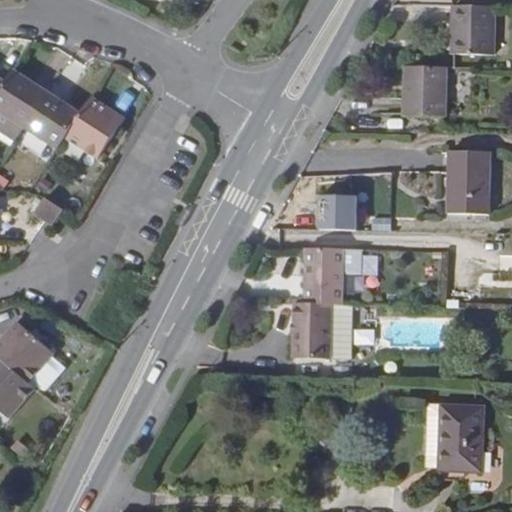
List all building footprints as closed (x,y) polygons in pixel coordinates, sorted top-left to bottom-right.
[(452,67),(493,68),(495,8),(451,7),(449,67),(452,67)] [(18,63),(9,78),(0,91),(0,103),(29,122),(52,86),(18,63)] [(449,67),(408,66),(407,115),(451,115),(452,67),(449,67)] [(0,91),(9,78),(0,72),(0,91)] [(52,86),(29,122),(61,141),(69,129),(83,107),(52,86)] [(83,107),(69,129),(103,150),(129,110),(95,88),(83,107)] [(29,122),(0,103),(0,120),(21,134),(29,122)] [(497,217),(499,153),(459,152),(458,217),(497,217)] [(64,202),(45,192),(35,210),(53,220),(64,202)] [(317,235),(356,234),(355,196),(316,197),(317,235)] [(308,252),(306,302),(329,303),(341,303),(343,252),(308,252)] [(306,302),(292,302),(291,357),(328,358),(329,303),(306,302)] [(341,303),(329,303),(328,358),(349,359),(349,303),(341,303)] [(17,321),(0,341),(0,357),(29,382),(54,351),(17,321)] [(369,357),(369,334),(353,334),(353,357),(369,357)] [(29,382),(0,357),(0,408),(11,417),(35,387),(29,382)] [(425,479),(438,479),(440,408),(427,408),(425,479)] [(440,408),(438,479),(438,481),(483,481),(484,408),(440,408)] [(498,474),(499,455),(484,454),(484,474),(498,474)]
